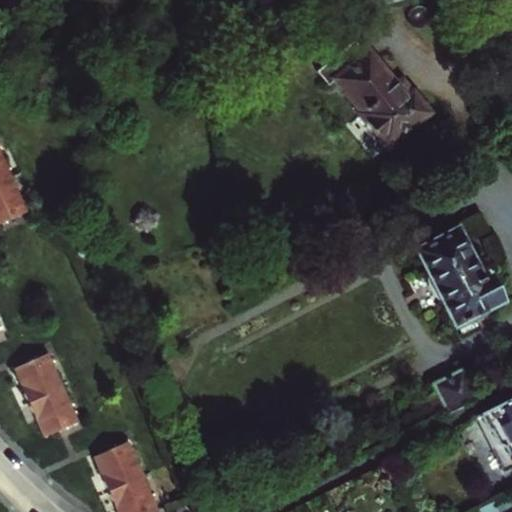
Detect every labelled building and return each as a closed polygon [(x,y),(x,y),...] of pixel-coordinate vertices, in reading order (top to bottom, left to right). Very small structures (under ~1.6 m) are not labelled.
[(359,0),(358,6),(355,6),(353,21),(419,3),(418,0),(359,0)] [(420,123),(401,104),(395,109),(383,96),(354,68),(357,63),(344,51),(303,93),(316,105),(322,99),(351,127),(349,129),(383,160),(420,123)] [(388,91),(383,96),(395,109),(401,104),(393,96),(388,91)] [(0,186),(12,181),(0,155),(0,186)] [(0,186),(0,228),(10,224),(27,215),(12,181),(0,186)] [(486,281),(478,264),(469,268),(451,233),(412,252),(429,285),(426,291),(431,301),(438,303),(450,328),(455,325),(457,328),(472,321),(470,315),(497,302),(486,281)] [(28,406),(61,391),(46,356),(28,364),(12,371),(28,406)] [(432,387),(445,414),(475,400),(461,373),(432,387)] [(61,391),(28,406),(43,441),(60,433),(76,426),(61,391)] [(511,399),(494,408),(475,418),(500,471),(511,464),(511,399)] [(91,459),(106,493),(141,477),(126,443),(109,451),(91,459)] [(511,464),(500,471),(501,473),(511,467),(511,464)] [(141,477),(106,493),(113,511),(155,511),(157,511),(141,477)] [(511,495),(511,493),(481,508),(483,511),(496,511),(511,504),(511,495)]
